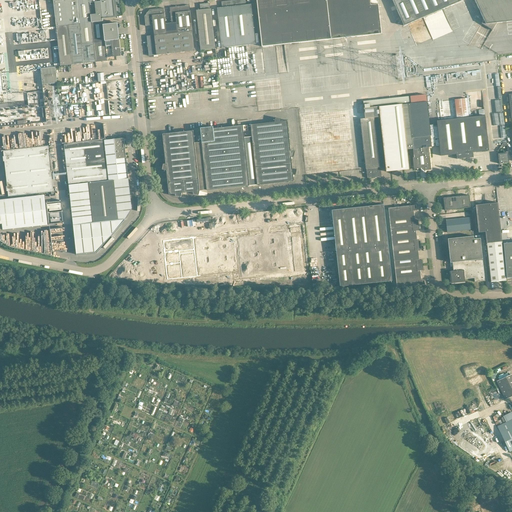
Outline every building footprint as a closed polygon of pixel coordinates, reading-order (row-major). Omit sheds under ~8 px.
[(53,0),(56,26),(68,25),(79,24),(91,22),(103,21),(103,19),(103,18),(115,16),(112,0),(53,0)] [(222,48),(227,47),(239,46),(233,0),(221,2),(222,7),(217,8),(222,48)] [(246,5),(245,0),(235,0),(233,0),(239,46),(256,44),(251,4),(246,5)] [(371,5),(370,0),(256,0),(262,46),(381,33),(378,4),(371,5)] [(511,0),(392,0),(404,26),(463,0),(462,0),(474,0),(484,20),(482,24),(492,30),(496,22),(511,20),(511,0)] [(210,9),(209,3),(200,4),(200,10),(196,10),(201,50),(215,49),(211,8),(210,9)] [(171,23),(165,24),(167,34),(178,33),(192,31),(190,10),(190,5),(170,7),(170,12),(171,23)] [(150,9),(144,16),(146,26),(153,25),(154,35),(167,34),(165,24),(164,13),(164,8),(150,9)] [(91,22),(79,24),(82,43),(93,42),(105,41),(103,24),(103,21),(91,22)] [(111,24),(103,24),(105,41),(108,40),(113,40),(119,39),(117,23),(111,24)] [(79,24),(68,25),(72,65),(84,63),(82,43),(79,24)] [(56,26),(56,27),(58,40),(60,66),(72,65),(68,25),(56,26)] [(149,56),(159,55),(195,51),(192,31),(178,33),(167,34),(154,35),(147,36),(149,56)] [(113,40),(108,40),(110,60),(116,60),(116,56),(121,56),(119,39),(113,40)] [(105,41),(93,42),(96,62),(110,60),(108,40),(105,41)] [(93,42),(82,43),(84,63),(96,62),(93,42)] [(42,85),(52,84),(57,83),(55,67),(41,68),(42,85)] [(431,170),(429,147),(432,147),(426,94),(402,97),(407,149),(413,149),(414,157),(413,157),(414,169),(421,168),(421,167),(422,167),(423,169),(425,168),(426,170),(431,170)] [(379,99),(386,171),(409,169),(407,149),(402,97),(379,99)] [(469,117),(467,98),(454,99),(456,118),(437,121),(441,156),(457,154),(457,159),(473,157),(473,152),(489,150),(485,115),(469,117)] [(386,171),(379,99),(363,101),(365,118),(361,119),(366,169),(367,178),(381,176),(380,167),(385,167),(386,171)] [(281,121),(281,119),(275,118),(275,122),(213,128),(213,126),(206,127),(206,128),(193,129),(193,131),(162,134),(166,164),(163,164),(162,169),(167,170),(169,194),(175,194),(175,196),(181,197),(181,193),(193,192),(193,194),(199,195),(199,191),(294,181),(293,175),(295,175),(296,169),(292,168),(291,157),(293,157),(294,151),(290,151),(287,121),(281,121)] [(76,254),(96,252),(126,219),(131,208),(124,138),(84,142),(64,144),(66,165),(76,254)] [(8,196),(53,191),(48,146),(3,151),(8,196)] [(499,163),(509,162),(508,153),(498,154),(499,163)] [(445,210),(470,207),(469,195),(443,198),(445,210)] [(45,196),(0,200),(0,225),(4,225),(4,231),(49,226),(45,196)] [(501,237),(498,202),(475,205),(478,232),(485,232),(486,238),(501,237)] [(340,286),(392,281),(384,204),(332,210),(340,286)] [(418,220),(415,220),(414,216),(414,210),(416,210),(417,209),(416,205),(388,208),(390,228),(418,225),(418,220)] [(446,220),(447,232),(470,230),(469,218),(446,220)] [(392,238),(416,235),(416,230),(419,230),(418,225),(390,228),(392,238)] [(172,240),(163,241),(164,249),(164,253),(164,252),(165,258),(164,258),(165,261),(165,262),(165,264),(165,265),(166,275),(166,276),(167,276),(167,279),(233,272),(234,280),(305,272),(301,232),(301,231),(300,226),(294,226),(291,226),(291,227),(288,227),(287,227),(247,231),(246,231),(223,234),(222,234),(194,237),(193,237),(190,237),(190,238),(184,238),(181,238),(181,239),(175,239),(172,239),(172,240)] [(417,240),(416,235),(392,238),(393,248),(420,245),(420,240),(419,240),(417,240)] [(474,239),(473,236),(448,239),(450,262),(452,262),(453,271),(451,271),(452,280),(458,280),(458,282),(465,281),(465,279),(474,278),(475,282),(485,281),(483,259),(480,238),(474,239)] [(506,280),(502,241),(501,237),(486,238),(486,243),(487,243),(491,282),(506,280)] [(511,242),(503,243),(506,277),(511,276),(511,242)] [(394,258),(419,255),(418,250),(420,250),(421,249),(420,245),(393,248),(394,258)] [(419,260),(419,255),(394,258),(395,268),(423,265),(422,259),(419,260)] [(396,277),(421,275),(420,270),(423,270),(423,265),(395,268),(396,277)] [(421,280),(421,275),(396,277),(397,288),(425,285),(424,280),(423,279),(421,280)] [(511,376),(511,374),(500,379),(509,398),(511,396),(511,376)] [(511,419),(498,426),(510,451),(511,449),(511,419)] [(459,439),(463,448),(481,440),(477,431),(459,439)]
